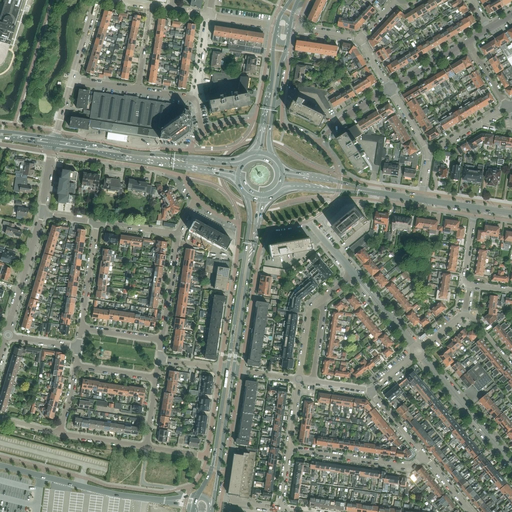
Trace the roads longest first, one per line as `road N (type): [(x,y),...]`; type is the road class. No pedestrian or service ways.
road 1 (residential): [(240,371),(267,227),(307,220)]
road 2 (unclassified): [(164,500),(0,465)]
road 3 (primary): [(52,145),(213,171)]
road 4 (residential): [(51,152),(184,176),(195,197)]
road 5 (residential): [(389,89),(317,143),(281,125),(282,99)]
road 6 (residential): [(219,368),(206,456),(145,447)]
road 7 (residential): [(271,25),(254,121),(203,134)]
road 8 (tertiary): [(511,464),(417,351)]
road 9 (primary): [(233,370),(256,226)]
road 10 (primary): [(212,509),(233,370)]
road 11 (unclassified): [(288,449),(410,466),(423,455)]
road 12 (primary): [(227,369),(212,464),(197,496)]
road 13 (residential): [(221,499),(240,371)]
road 14 (residential): [(5,336),(42,214)]
road 15 (primary): [(179,157),(54,139)]
